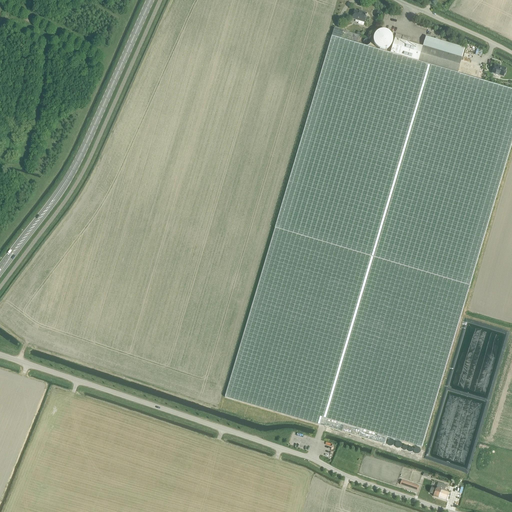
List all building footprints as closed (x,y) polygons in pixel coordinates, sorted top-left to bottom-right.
[(359,24),(362,25),(363,24),(367,13),(361,12),(361,13),(354,11),(352,19),(359,21),(358,23),(359,24)] [(334,29),(302,136),(293,168),(275,228),(469,286),(511,141),(511,89),(457,73),(390,53),(383,51),(358,44),(360,36),(334,29)] [(390,53),(457,73),(460,66),(465,49),(426,37),(422,48),(417,47),(417,45),(395,38),(390,53)] [(462,60),(458,73),(478,78),(481,66),(462,60)] [(500,68),(494,66),(492,73),(503,77),(505,68),(501,67),(500,68)] [(225,398),(319,426),(385,445),(387,438),(422,448),(469,286),(275,228),(225,398)] [(420,485),(402,480),(400,485),(418,490),(420,485)] [(433,497),(446,501),(449,492),(444,491),(446,486),(438,483),(436,489),(431,488),(430,493),(434,495),(433,497)]
